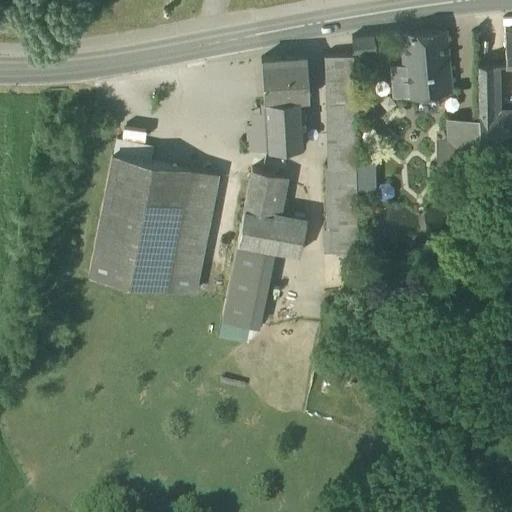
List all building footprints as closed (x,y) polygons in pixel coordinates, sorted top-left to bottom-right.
[(399,28),(402,63),(405,94),(412,94),(437,91),(452,89),(446,27),(399,28)] [(353,34),(355,49),(373,47),(372,32),(353,34)] [(323,53),(326,164),(355,163),(352,52),(323,53)] [(302,96),(303,107),(309,107),(308,96),(306,53),(261,56),(263,98),(302,96)] [(477,60),(478,107),(495,107),(494,71),(489,72),(489,60),(477,60)] [(393,96),(405,94),(402,63),(391,63),(393,96)] [(437,91),(412,94),(414,109),(438,107),(437,91)] [(263,98),(265,147),(305,145),(303,107),(302,96),(263,98)] [(247,148),(265,147),(263,98),(260,98),(260,107),(250,108),(251,120),(246,120),(247,148)] [(511,106),(495,107),(478,107),(478,118),(479,147),(511,146),(511,106)] [(438,144),(438,160),(465,160),(465,155),(479,154),(479,147),(478,118),(448,119),(448,144),(438,144)] [(115,136),(112,151),(149,159),(152,143),(115,136)] [(115,276),(167,286),(190,167),(149,159),(112,151),(89,271),(115,276)] [(372,159),(356,159),(357,188),(373,187),(372,159)] [(324,228),(324,253),(357,252),(355,163),(326,164),(325,164),(327,228),(324,228)] [(273,249),(299,254),(306,220),(276,214),(283,173),(251,166),(237,241),(273,249)] [(190,167),(167,286),(195,291),(218,172),(190,167)] [(237,241),(218,336),(245,342),(249,323),(258,325),(273,249),(237,241)] [(420,248),(416,256),(422,263),(430,262),(434,254),(428,247),(420,248)]
